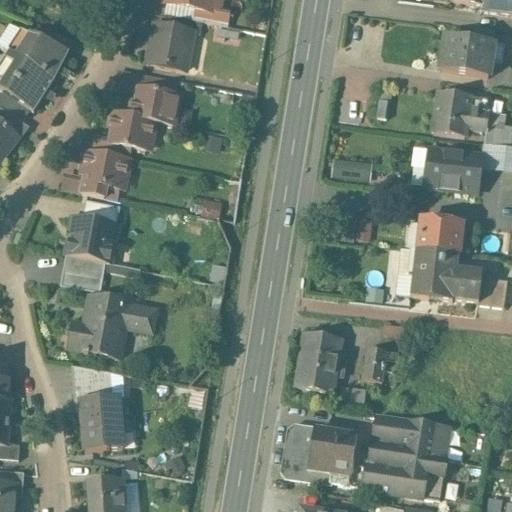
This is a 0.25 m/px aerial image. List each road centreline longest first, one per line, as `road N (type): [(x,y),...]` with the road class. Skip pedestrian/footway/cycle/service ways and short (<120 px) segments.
road 1 (secondary): [(315,0),(233,511)]
road 2 (residential): [(0,232),(86,107),(139,0)]
road 3 (residential): [(0,253),(31,306),(57,511)]
road 4 (residential): [(511,327),(288,306)]
